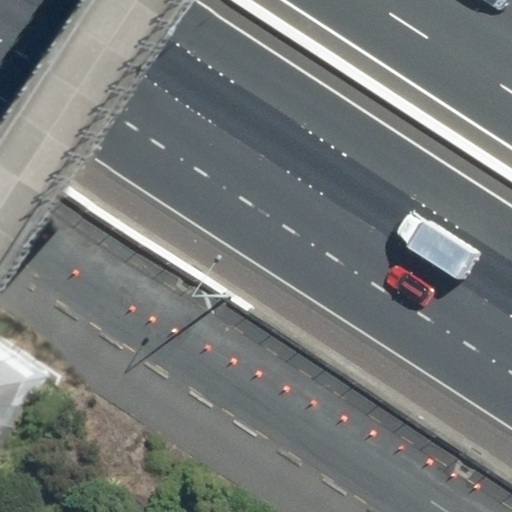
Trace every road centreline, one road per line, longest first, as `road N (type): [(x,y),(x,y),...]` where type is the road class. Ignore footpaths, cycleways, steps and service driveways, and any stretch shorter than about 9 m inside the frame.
road 1 (unclassified): [(443,511),(0,223)]
road 2 (motorway): [(511,259),(111,0)]
road 3 (motorway): [(375,0),(511,89)]
